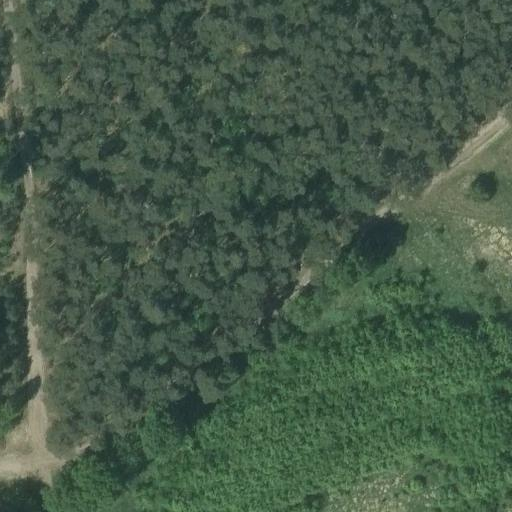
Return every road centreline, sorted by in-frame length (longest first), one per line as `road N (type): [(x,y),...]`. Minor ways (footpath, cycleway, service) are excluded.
road 1 (track): [(511,110),(93,444),(44,463)]
road 2 (track): [(8,0),(44,463)]
